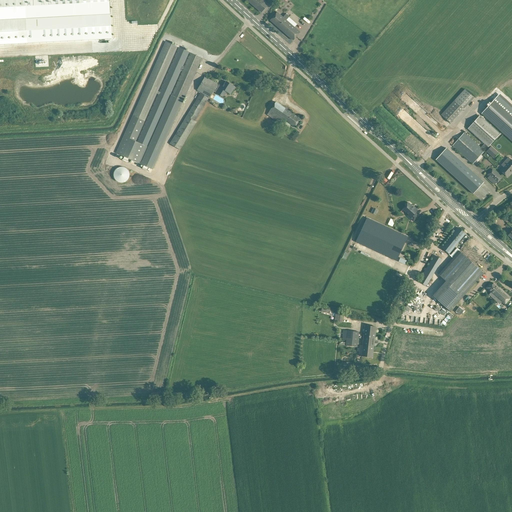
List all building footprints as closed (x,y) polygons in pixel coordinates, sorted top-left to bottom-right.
[(0,0),(0,44),(28,43),(35,43),(84,40),(92,40),(112,39),(109,0),(0,0)] [(247,0),(248,1),(261,12),(265,9),(268,4),(267,4),(269,1),(267,0),(247,0)] [(283,18),(277,12),(270,20),(293,40),(300,32),(286,20),(289,17),(286,14),(283,18)] [(179,48),(160,92),(158,91),(177,47),(165,42),(132,116),(116,153),(123,156),(122,160),(128,163),(130,159),(140,164),(155,129),(181,71),(182,71),(172,96),(141,164),(144,166),(142,169),(147,171),(149,168),(152,169),(160,152),(183,101),(202,58),(190,53),(184,67),(183,67),(189,52),(179,48)] [(218,84),(205,77),(198,90),(210,98),(214,92),(223,97),(227,92),(231,94),(235,87),(233,86),(226,82),(225,84),(224,83),(222,86),(219,84),(218,84)] [(450,123),(467,105),(474,97),(465,89),(458,96),(441,115),(450,123)] [(179,150),(196,123),(194,122),(208,99),(200,93),(169,144),(179,150)] [(494,100),(482,113),(511,140),(511,107),(499,95),(494,100)] [(295,127),(301,119),(276,102),(267,114),(283,125),(286,121),(295,127)] [(484,151),(500,134),(479,115),(467,129),(484,144),(481,148),(464,133),(453,146),(473,164),(484,151)] [(494,159),(498,154),(491,147),(487,152),(494,159)] [(446,148),(436,160),(473,194),(484,182),(446,148)] [(501,172),(507,177),(511,172),(511,160),(508,163),(505,161),(501,165),(504,168),(501,172)] [(128,170),(127,169),(126,169),(126,168),(125,168),(124,168),(124,167),(123,167),(122,167),(121,167),(120,167),(119,167),(118,168),(117,168),(116,169),(115,170),(115,171),(114,171),(114,172),(114,173),(113,174),(113,175),(113,176),(114,177),(114,178),(114,179),(115,179),(115,180),(116,181),(117,182),(118,182),(119,183),(120,183),(121,183),(122,183),(123,183),(124,183),(124,182),(125,182),(126,182),(126,181),(127,181),(128,180),(128,179),(129,178),(129,177),(129,176),(129,175),(129,174),(129,173),(129,172),(128,171),(128,170)] [(493,169),(488,175),(490,177),(488,179),(491,181),(495,185),(497,183),(502,178),(493,169)] [(412,206),(408,203),(403,209),(409,215),(408,216),(413,221),(418,216),(415,213),(418,210),(413,206),(412,206)] [(396,261),(407,237),(367,218),(356,242),(396,261)] [(447,226),(451,221),(446,218),(442,223),(447,226)] [(457,228),(441,247),(449,254),(465,234),(457,228)] [(490,260),(468,240),(456,254),(464,260),(443,284),(456,296),(490,260)] [(438,264),(441,259),(434,255),(432,259),(438,264)] [(499,287),(499,288),(494,283),(491,285),(490,284),(486,288),(495,296),(493,298),(496,301),(498,299),(504,304),(511,298),(499,287)] [(346,323),(347,312),(336,312),(335,322),(346,323)] [(374,342),(376,327),(365,326),(364,341),(374,342)] [(357,347),(359,332),(347,331),(345,346),(357,347)] [(372,357),(374,342),(364,341),(362,356),(372,357)]
